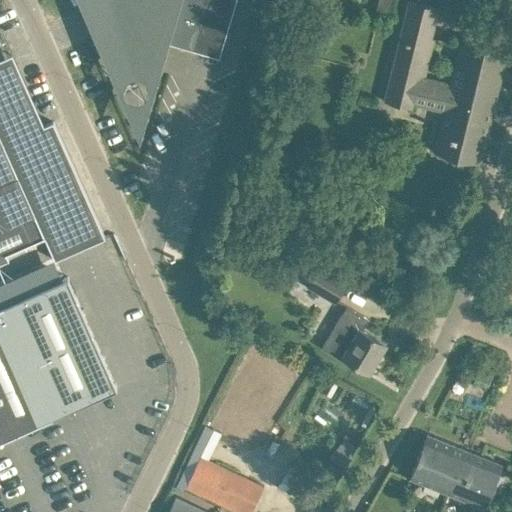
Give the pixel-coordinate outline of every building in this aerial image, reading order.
[(235,0),(84,0),(88,5),(84,9),(99,26),(103,23),(109,28),(124,40),(141,49),(159,56),(161,51),(165,53),(167,44),(163,43),(165,38),(193,46),(219,54),(235,0)] [(392,12),(394,0),(377,0),(376,8),(392,12)] [(507,51),(488,46),(461,40),(451,82),(424,75),(434,37),(431,36),(439,5),(416,0),(408,0),(384,99),(412,106),(413,102),(444,109),(434,150),(480,161),(507,51)] [(299,75),(294,95),(310,99),(316,80),(299,75)] [(0,229),(3,228),(3,229),(5,227),(36,214),(45,236),(55,259),(105,237),(53,121),(4,142),(0,133),(0,229)] [(0,262),(9,259),(7,253),(45,236),(36,214),(5,227),(3,229),(3,228),(0,229),(0,262)] [(318,266),(308,283),(336,300),(346,282),(318,266)] [(0,433),(33,419),(35,423),(117,387),(68,275),(0,305),(0,433)] [(385,342),(363,329),(369,318),(347,305),(322,347),(355,366),(357,363),(369,369),(385,342)] [(251,324),(238,318),(235,325),(248,331),(251,324)] [(449,493),(466,449),(427,433),(409,477),(449,493)] [(502,464),(469,450),(466,449),(449,493),(485,507),(502,464)] [(186,486),(241,511),(250,511),(264,485),(200,455),(186,486)] [(291,465),(277,485),(292,495),(309,506),(322,485),(297,469),(291,465)] [(209,511),(176,496),(168,511),(209,511)]
